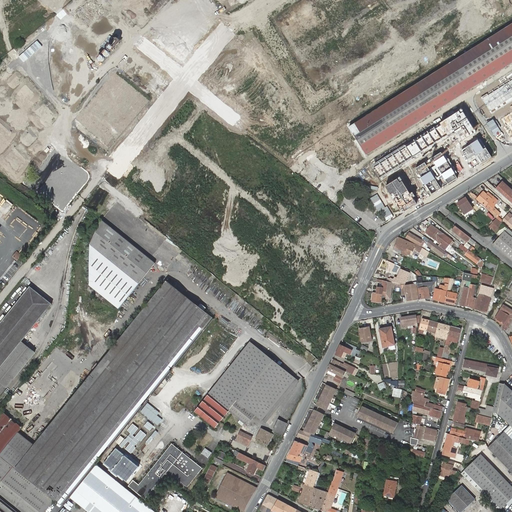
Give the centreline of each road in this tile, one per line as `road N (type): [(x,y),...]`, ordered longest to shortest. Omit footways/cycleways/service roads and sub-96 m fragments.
road 1 (unknown): [(137,39),(383,240)]
road 2 (unknown): [(94,182),(232,25),(272,0)]
road 3 (tertiary): [(511,156),(389,234),(351,309)]
road 4 (unknown): [(363,161),(322,91),(311,98),(249,0)]
road 5 (residential): [(472,315),(419,511)]
road 6 (tertiary): [(351,309),(262,487)]
road 7 (unknown): [(322,91),(469,0)]
road 8 (unclassified): [(94,182),(0,299)]
road 9 (tertiary): [(351,309),(420,304),(472,315)]
road 10 (unknown): [(322,190),(247,286)]
